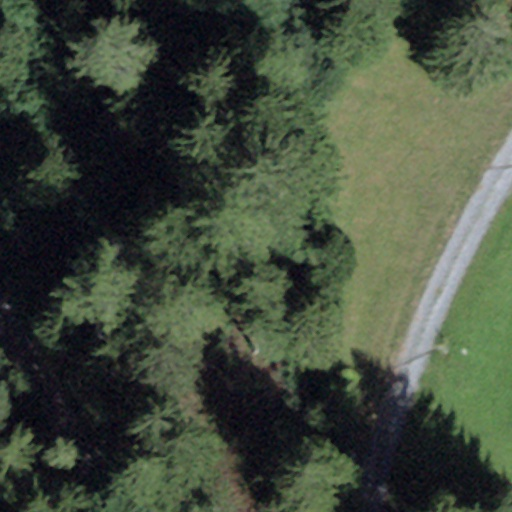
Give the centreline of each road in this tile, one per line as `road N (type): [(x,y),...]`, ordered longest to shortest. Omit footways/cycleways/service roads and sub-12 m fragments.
road 1 (track): [(372,511),(433,305),(511,167)]
road 2 (track): [(0,308),(112,511)]
